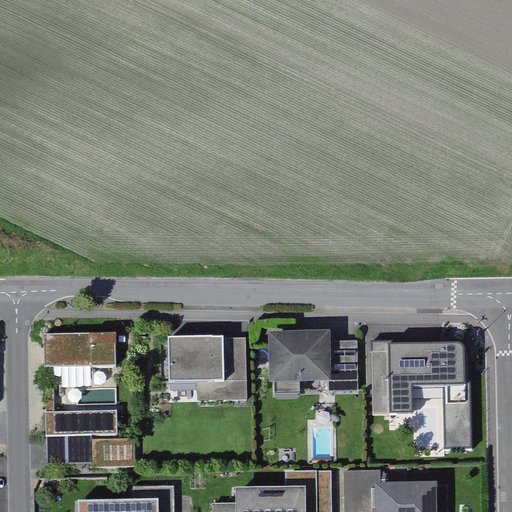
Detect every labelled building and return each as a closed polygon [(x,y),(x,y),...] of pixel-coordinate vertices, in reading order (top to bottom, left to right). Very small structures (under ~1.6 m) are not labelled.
[(332,332),(268,331),(268,383),(331,384),(332,332)] [(117,333),(47,333),(47,365),(117,365),(117,333)] [(249,336),(170,339),(171,382),(199,381),(200,400),(252,398),(249,336)] [(476,344),(390,344),(390,414),(416,414),(416,387),(447,387),(447,449),(476,449),(476,344)] [(114,414),(46,416),(46,440),(47,452),(47,467),(90,466),(91,469),(134,468),(134,442),(115,442),(114,414)] [(372,473),(343,474),(344,511),(373,511),(372,487),(372,473)] [(437,511),(436,484),(372,487),(373,511),(437,511)] [(178,511),(178,486),(137,487),(138,501),(79,502),(78,511),(178,511)] [(315,511),(315,490),(233,492),(234,505),(212,505),(211,511),(315,511)] [(331,511),(331,490),(315,490),(315,511),(331,511)]
